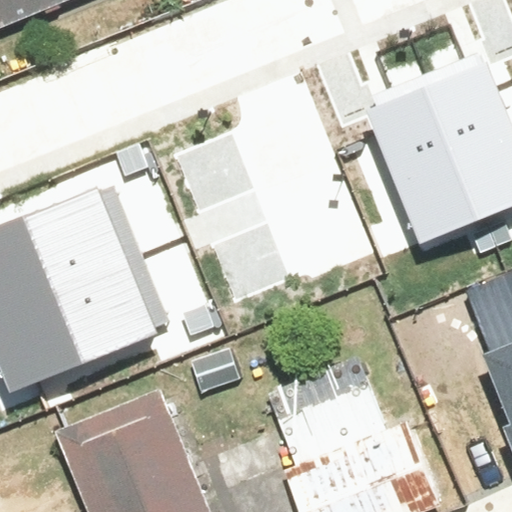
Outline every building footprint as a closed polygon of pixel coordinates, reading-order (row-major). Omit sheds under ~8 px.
[(0,0),(0,27),(68,0),(0,0)] [(369,115),(419,246),(511,210),(511,137),(486,70),(369,115)] [(323,169),(245,199),(271,265),(348,234),(323,169)] [(0,224),(0,341),(22,396),(166,337),(102,183),(0,224)] [(511,337),(502,341),(511,368),(511,337)] [(373,361),(274,394),(313,511),(453,511),(423,421),(396,430),(373,361)] [(203,511),(152,391),(49,435),(82,511),(203,511)]
